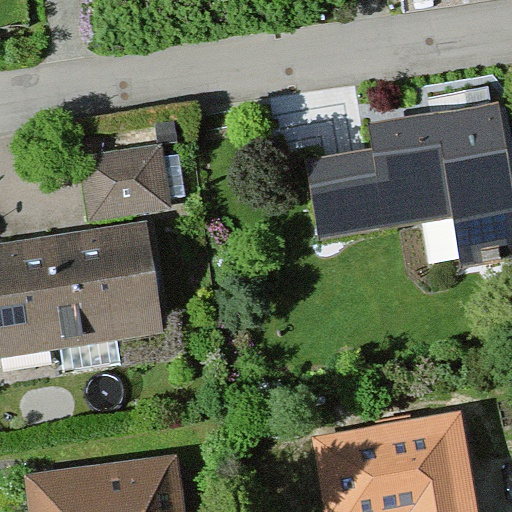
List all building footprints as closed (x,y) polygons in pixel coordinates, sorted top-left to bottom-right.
[(358,134),(362,161),(299,171),(311,248),(444,227),(452,279),(511,269),(511,248),(490,113),(358,134)] [(154,155),(73,167),(83,233),(164,221),(154,155)] [(136,234),(0,254),(0,358),(152,336),(136,234)] [(470,511),(454,421),(306,448),(317,511),(470,511)] [(178,511),(172,467),(17,490),(20,511),(178,511)]
